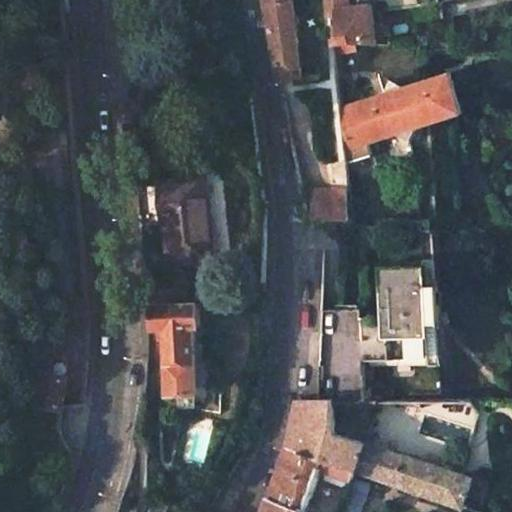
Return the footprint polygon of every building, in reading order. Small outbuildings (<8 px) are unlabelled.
[(293,0),(264,0),(273,58),(278,79),(301,76),(293,0)] [(326,0),(330,37),(332,37),(349,34),(352,43),(378,45),(369,13),(368,5),(349,7),(348,0),(326,0)] [(410,130),(457,116),(443,75),(397,90),(386,81),(383,94),(341,109),(345,153),(347,164),(372,156),(368,145),(396,135),(407,145),(410,130)] [(138,186),(141,224),(166,223),(170,264),(214,261),(207,175),(177,177),(177,182),(138,186)] [(312,221),(355,220),(355,188),(312,188),(312,221)] [(384,324),(383,368),(431,371),(433,343),(441,343),(444,297),(435,297),(437,277),(389,274),(386,312),(389,312),(389,317),(392,318),(393,325),(384,324)] [(154,308),(155,328),(165,327),(169,394),(199,392),(195,326),(200,325),(199,303),(189,303),(188,287),(146,290),(148,309),(154,308)] [(322,312),(317,404),(333,404),(364,403),(365,368),(383,368),(384,324),(368,323),(368,315),(322,312)] [(66,377),(43,374),(39,405),(61,408),(66,377)] [(335,435),(333,404),(317,404),(297,404),(295,425),(287,447),(354,467),(377,474),(464,505),(472,479),(335,435)] [(352,474),(354,467),(287,447),(263,511),(303,511),(322,464),(352,474)]
